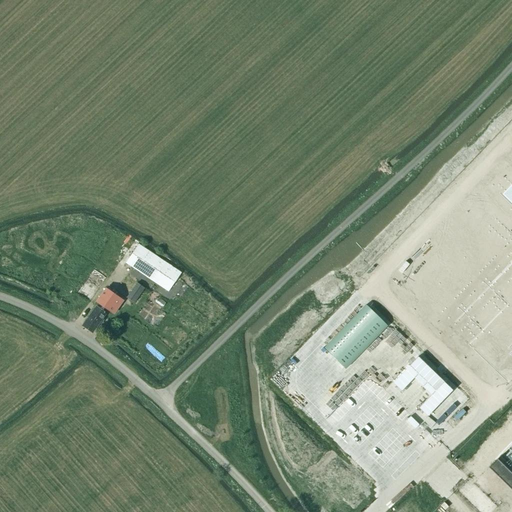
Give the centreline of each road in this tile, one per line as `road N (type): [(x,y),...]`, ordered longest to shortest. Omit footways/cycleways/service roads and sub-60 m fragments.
road 1 (unclassified): [(160,401),(511,63)]
road 2 (unclassified): [(160,401),(70,332),(0,296)]
road 3 (unclassified): [(264,511),(160,401)]
